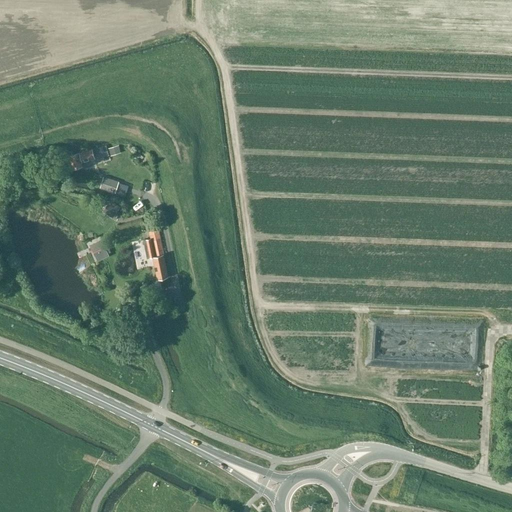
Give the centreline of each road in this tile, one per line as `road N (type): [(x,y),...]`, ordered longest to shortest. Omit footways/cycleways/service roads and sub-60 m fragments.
road 1 (primary): [(243,470),(0,357)]
road 2 (track): [(511,329),(490,328),(482,479)]
road 3 (unclassified): [(511,487),(364,452)]
